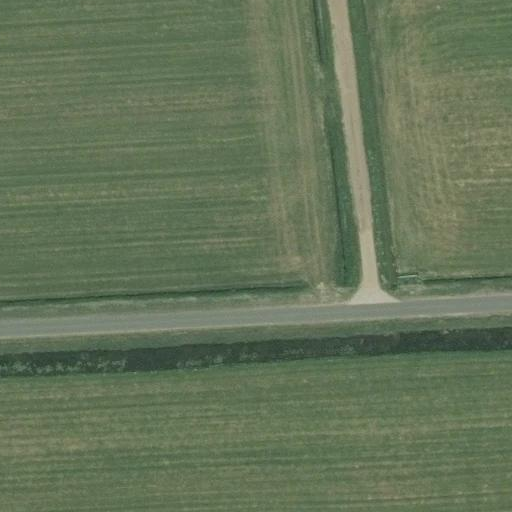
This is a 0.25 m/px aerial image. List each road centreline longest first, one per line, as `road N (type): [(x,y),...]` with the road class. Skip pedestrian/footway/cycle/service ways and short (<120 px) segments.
road 1 (unclassified): [(0,329),(511,302)]
road 2 (track): [(337,0),(372,309)]
